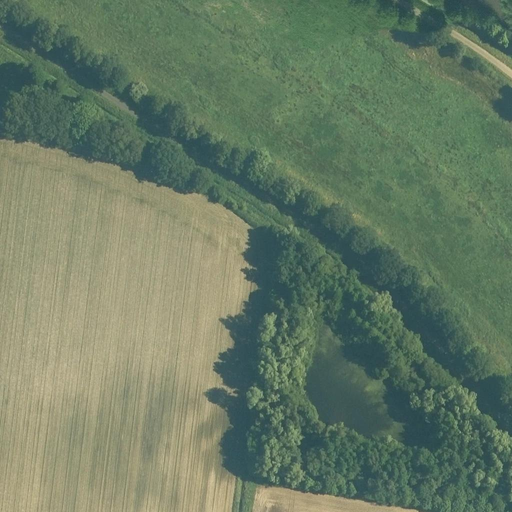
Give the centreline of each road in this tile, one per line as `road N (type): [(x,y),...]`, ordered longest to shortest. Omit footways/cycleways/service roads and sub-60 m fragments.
road 1 (unclassified): [(511,430),(369,269),(0,21)]
road 2 (unclassified): [(511,82),(386,0)]
